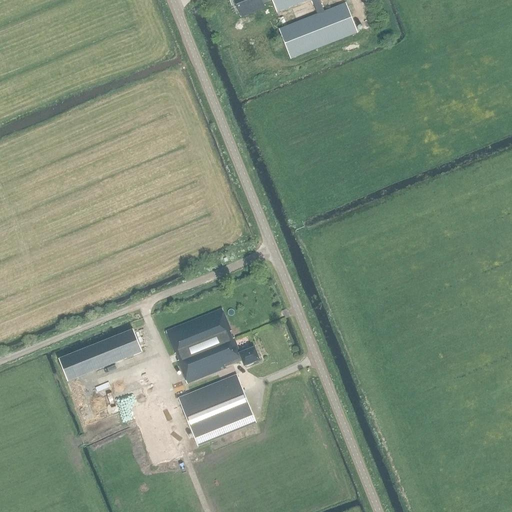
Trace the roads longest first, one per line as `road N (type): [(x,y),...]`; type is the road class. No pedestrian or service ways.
road 1 (tertiary): [(377,511),(171,0)]
road 2 (track): [(273,251),(0,362)]
